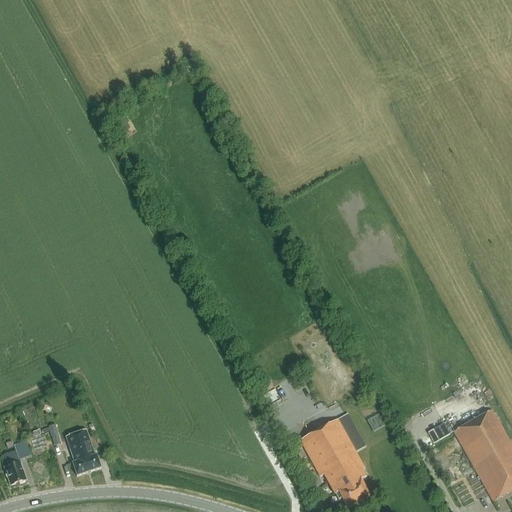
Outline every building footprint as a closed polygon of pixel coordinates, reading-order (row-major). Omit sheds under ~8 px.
[(492,502),(511,490),(511,446),(492,411),(454,432),(492,502)] [(381,414),(369,420),(374,431),(386,425),(381,414)] [(361,481),(366,478),(363,471),(364,470),(355,454),(366,448),(347,415),(300,441),(321,478),(324,476),(335,495),(336,495),(339,500),(342,498),(349,510),(370,498),(361,481)] [(444,424),(428,433),(434,444),(450,435),(444,424)] [(78,434),(67,438),(75,463),(73,464),(77,477),(91,472),(102,469),(97,456),(95,457),(89,438),(87,431),(78,434)] [(15,447),(16,452),(5,456),(9,467),(5,469),(11,486),(26,481),(19,461),(32,457),(27,441),(15,447)]
